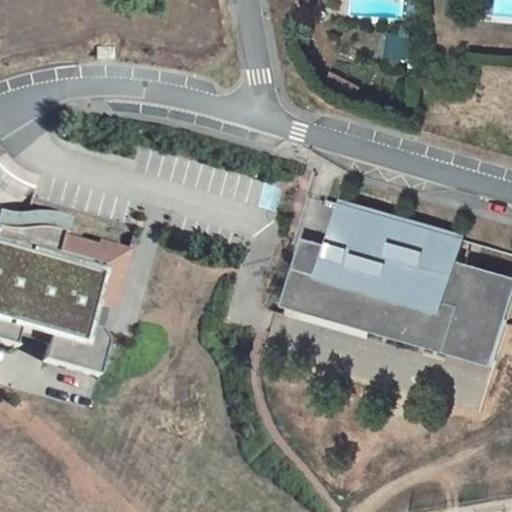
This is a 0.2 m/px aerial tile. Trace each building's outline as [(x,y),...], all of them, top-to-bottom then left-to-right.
[(114,48),(96,47),(96,60),(114,60),(114,48)] [(456,264),(462,243),(307,197),(290,254),(299,255),(283,310),(330,316),(447,350),(458,311),(444,307),(449,289),(457,291),(464,267),(456,264)] [(0,343),(13,347),(17,334),(47,343),(41,362),(96,378),(106,343),(99,331),(86,326),(91,310),(95,311),(96,307),(105,309),(112,305),(119,281),(113,279),(121,250),(107,246),(106,251),(97,248),(62,238),(63,232),(60,231),(55,230),(51,229),(48,229),(42,228),(35,229),(28,229),(26,229),(23,230),(16,230),(11,230),(7,229),(2,229),(0,227),(0,343)] [(113,279),(119,281),(128,252),(121,250),(113,279)] [(511,302),(511,280),(464,267),(457,291),(449,289),(444,307),(458,311),(447,350),(330,316),(328,323),(492,371),(511,302)]
